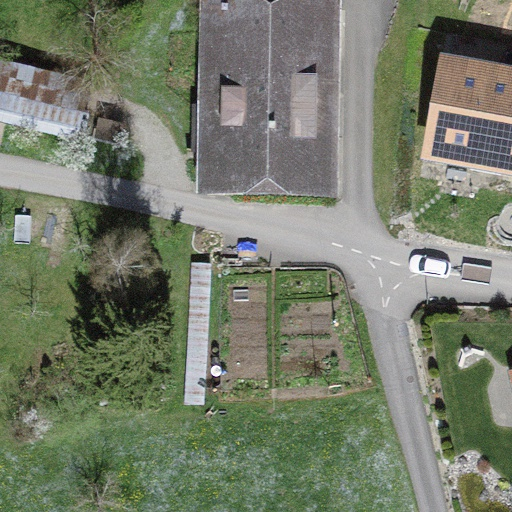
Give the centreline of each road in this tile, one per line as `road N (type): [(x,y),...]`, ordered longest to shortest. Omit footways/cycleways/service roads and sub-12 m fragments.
road 1 (residential): [(0,170),(228,217),(373,265)]
road 2 (unclassified): [(373,265),(434,511)]
road 3 (residential): [(373,265),(511,282)]
